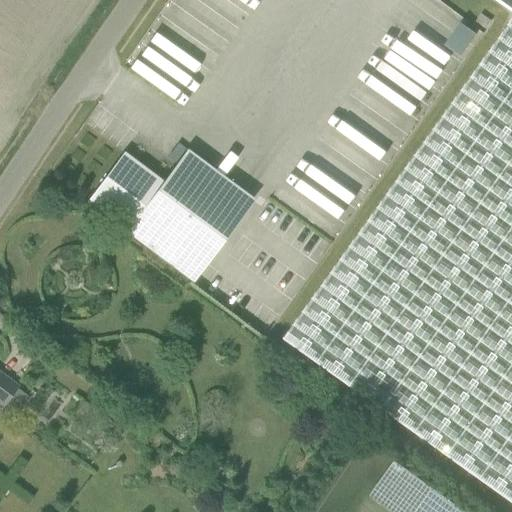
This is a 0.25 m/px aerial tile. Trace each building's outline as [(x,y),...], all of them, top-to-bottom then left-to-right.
[(173,0),(142,51),(137,48),(123,71),(186,110),(254,0),(173,0)] [(511,0),(492,0),(511,13),(511,20),(284,339),(403,425),(511,502),(511,0)] [(414,120),(474,34),(425,0),(402,0),(401,2),(448,34),(439,47),(403,22),(361,84),(414,120)] [(332,238),(397,135),(344,102),(280,205),(332,238)] [(162,182),(123,152),(85,203),(192,283),(253,200),(186,150),(162,182)] [(0,404),(3,406),(18,388),(0,374),(0,404)] [(125,408),(130,401),(127,399),(129,396),(122,391),(115,401),(125,408)] [(460,511),(424,488),(407,511),(460,511)]
